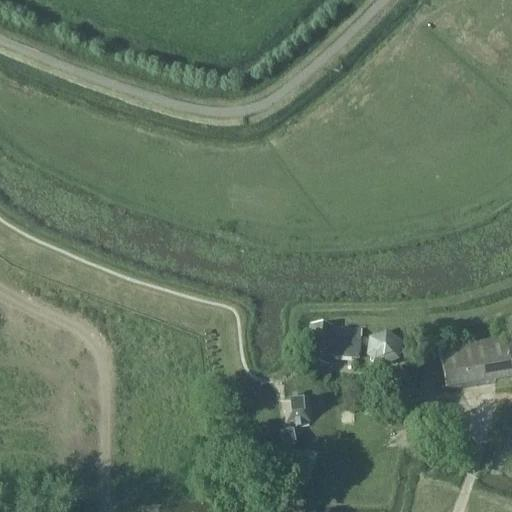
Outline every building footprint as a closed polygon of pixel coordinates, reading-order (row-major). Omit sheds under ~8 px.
[(311,324),(307,365),(328,367),(328,356),(357,359),(359,329),(331,326),(311,324)] [(365,358),(381,370),(399,363),(401,343),(386,332),(368,339),(365,358)] [(446,393),(511,382),(511,371),(508,343),(440,353),(446,393)] [(284,400),(286,423),(309,421),(307,398),(284,400)] [(279,434),(281,448),(295,446),(292,432),(279,434)]
